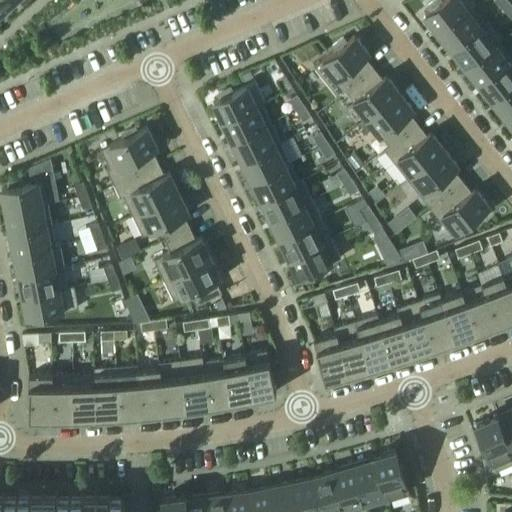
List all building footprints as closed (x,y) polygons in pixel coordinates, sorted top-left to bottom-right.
[(438,31),(474,3),(472,0),(441,0),(440,0),(432,0),(427,5),(430,9),(424,13),(438,31)] [(509,1),(507,0),(493,0),(502,8),(509,1)] [(511,16),(511,4),(509,1),(502,8),(511,18),(511,16)] [(452,48),(488,20),(487,19),(484,21),(472,6),(475,3),(474,3),(438,31),(452,48)] [(465,65),(501,37),(488,20),(452,48),(465,65)] [(337,95),(373,66),(364,56),(368,53),(354,34),(346,41),(342,37),(331,45),(335,49),(314,66),(336,95),(337,95)] [(478,82),(511,55),(511,54),(511,55),(498,40),(501,37),(465,65),(478,82)] [(492,99),(511,82),(511,55),(478,82),(492,99)] [(366,117),(399,91),(385,74),(381,77),(373,66),(337,95),(337,96),(345,90),(366,117)] [(285,75),(277,80),(284,91),(292,86),(285,75)] [(223,121),(264,100),(255,80),(245,85),(232,91),(230,87),(217,92),(220,97),(213,100),(223,120),(222,120),(223,121)] [(505,116),(511,110),(511,82),(492,99),(505,116)] [(417,123),(409,112),(413,109),(399,91),(366,117),(388,145),(383,148),(384,149),(417,123)] [(297,108),(303,104),(296,93),(290,97),(297,108)] [(261,103),(265,101),(264,100),(223,121),(232,140),(270,122),(261,103)] [(303,104),(297,108),(304,119),(310,115),(303,104)] [(241,160),(280,141),(270,122),(232,140),(241,160)] [(426,134),(417,123),(384,149),(406,177),(443,148),(430,131),(426,134)] [(146,126),(137,131),(134,126),(122,132),(124,137),(100,149),(109,168),(107,169),(113,184),(116,182),(158,162),(152,149),(156,147),(146,126)] [(321,145),(327,141),(320,130),(314,134),(321,145)] [(251,179),(289,161),(280,141),(241,160),(242,160),(251,178),(250,178),(251,179)] [(327,141),(321,145),(328,156),(334,152),(327,141)] [(462,179),(454,169),(457,166),(443,148),(406,177),(429,206),(462,179)] [(302,178),(298,179),(289,161),(251,179),(260,199),(302,178)] [(117,182),(113,184),(119,196),(122,194),(132,214),(178,192),(168,171),(164,174),(158,162),(117,182)] [(344,181),(350,178),(343,167),(337,170),(344,181)] [(270,218),(311,198),(302,178),(260,199),(261,199),(270,218)] [(350,178),(344,181),(351,192),(357,189),(350,178)] [(8,186),(1,188),(5,209),(5,210),(47,202),(42,180),(22,184),(21,179),(7,181),(8,186)] [(488,205),(474,187),(471,190),(462,179),(429,206),(452,235),(469,221),(472,225),(483,216),(480,212),(488,205)] [(78,195),(87,192),(82,180),(74,183),(78,195)] [(87,192),(78,195),(82,207),(91,204),(90,201),(87,192)] [(178,192),(132,214),(141,234),(150,229),(159,226),(165,238),(189,226),(183,214),(188,212),(178,192)] [(279,237),(321,217),(311,198),(270,218),(279,236),(279,237)] [(47,202),(5,210),(9,231),(51,223),(47,202)] [(368,218),(374,214),(367,203),(361,207),(368,218)] [(374,214),(368,218),(375,229),(381,225),(374,214)] [(289,257),(330,237),(321,217),(279,237),(289,257)] [(92,236),(101,233),(97,221),(88,225),(92,236)] [(51,223),(9,231),(14,252),(60,243),(59,242),(55,243),(51,223)] [(171,250),(154,259),(163,279),(209,256),(200,236),(195,238),(189,226),(165,238),(171,250)] [(490,244),(502,240),(498,231),(487,235),(490,244)] [(101,233),(92,236),(96,248),(97,248),(105,245),(102,235),(101,233)] [(299,277),(340,257),(330,237),(289,257),(289,258),(289,257),(291,260),(299,277)] [(470,252),(482,247),(478,239),(466,243),(470,252)] [(60,243),(14,252),(14,253),(18,273),(18,274),(64,264),(60,243)] [(458,256),(470,252),(466,243),(454,248),(458,256)] [(427,262),(439,257),(436,248),(424,253),(427,262)] [(415,266),(427,262),(424,253),(412,257),(415,266)] [(215,279),(219,277),(209,256),(163,279),(173,299),(190,291),(196,304),(221,292),(215,279)] [(107,278),(116,274),(112,262),(103,265),(107,278)] [(64,264),(18,274),(22,295),(68,286),(64,264)] [(388,281),(401,277),(398,269),(386,272),(388,281)] [(511,297),(511,270),(503,274),(511,297)] [(376,285),(388,281),(386,272),(373,276),(376,285)] [(116,274),(107,278),(112,290),(112,289),(120,287),(119,282),(116,274)] [(498,322),(511,316),(511,297),(503,274),(482,282),(498,322)] [(347,294),(360,290),(357,281),(344,285),(347,294)] [(477,330),(498,322),(482,282),(462,290),(477,330)] [(68,286),(22,295),(22,296),(23,296),(27,317),(68,309),(77,307),(73,284),(68,286)] [(335,298),(347,294),(344,285),(332,289),(335,298)] [(457,338),(477,330),(462,290),(441,298),(457,338)] [(314,304),(327,300),(324,291),(311,295),(314,304)] [(457,338),(441,298),(439,292),(417,299),(433,346),(457,338)] [(412,353),(433,346),(417,299),(396,306),(398,313),(412,353)] [(238,322),(250,320),(249,311),(237,313),(238,322)] [(391,360),(378,319),(376,312),(355,319),(369,366),(391,360)] [(391,360),(412,353),(398,313),(378,319),(391,360)] [(217,326),(230,324),(228,314),(216,316),(217,326)] [(196,328),(209,326),(208,317),(195,319),(196,328)] [(154,329),(167,327),(166,318),(153,320),(154,329)] [(183,330),(196,328),(195,319),(182,321),(183,330)] [(347,373),(369,366),(355,319),(333,326),(335,331),(347,373)] [(141,330),(154,329),(153,320),(140,321),(141,330)] [(100,339),(113,338),(113,329),(100,330),(100,339)] [(113,338),(127,338),(126,329),(113,329),(113,338)] [(72,340),(85,339),(84,330),(71,331),(72,340)] [(38,341),(51,341),(51,331),(38,332),(38,341)] [(59,340),(72,340),(71,331),(59,331),(59,340)] [(325,379),(347,373),(335,331),(313,337),(325,379)] [(253,395),(276,391),(266,349),(245,353),(253,395)] [(231,400),(253,395),(245,353),(224,357),(231,400)] [(209,403),(203,361),(202,355),(180,358),(187,407),(209,403)] [(209,403),(231,400),(224,357),(203,361),(209,403)] [(163,409),(187,407),(180,358),(157,361),(158,367),(163,409)] [(141,412),(138,369),(138,363),(115,365),(119,413),(141,412)] [(96,415),(119,413),(115,365),(93,366),(94,372),(96,415)] [(141,412),(163,409),(158,367),(138,369),(141,412)] [(73,415),(96,415),(94,372),(72,373),(73,415)] [(28,416),(50,416),(50,373),(28,373),(28,416)] [(50,416),(73,415),(72,373),(50,373),(50,416)] [(511,449),(511,407),(505,411),(506,413),(498,416),(511,449)] [(511,449),(498,416),(497,413),(475,422),(480,434),(477,436),(483,450),(486,448),(496,470),(511,462),(511,449)] [(402,459),(399,460),(395,448),(373,454),(374,458),(386,494),(388,500),(409,493),(403,475),(407,474),(402,459)] [(365,500),(386,494),(374,458),(366,460),(365,458),(353,462),(365,500)] [(345,506),(365,500),(353,462),(341,465),(342,468),(334,470),(345,506)] [(346,511),(345,506),(334,470),(312,476),(320,511),(346,511)] [(320,511),(312,476),(290,481),(296,511),(320,511)] [(274,511),(296,511),(290,481),(269,485),(274,511)] [(253,511),(274,511),(269,485),(249,490),(253,511)] [(253,511),(249,490),(227,492),(229,511),(253,511)] [(229,511),(227,492),(218,493),(218,491),(206,492),(207,511),(229,511)] [(186,511),(207,511),(206,492),(193,494),(194,496),(185,497),(186,511)] [(186,511),(185,497),(184,494),(161,497),(163,509),(160,510),(159,511),(186,511)] [(0,511),(123,511),(124,497),(0,498),(0,511)]
